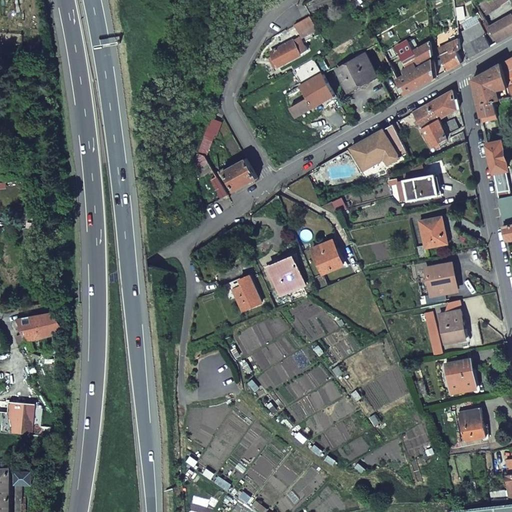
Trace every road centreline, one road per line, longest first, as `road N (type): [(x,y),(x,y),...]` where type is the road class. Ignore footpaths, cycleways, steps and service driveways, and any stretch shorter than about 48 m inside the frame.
road 1 (motorway): [(152,511),(115,143),(91,0)]
road 2 (motorway): [(66,0),(98,250),(93,425)]
road 3 (residential): [(461,72),(511,321)]
road 4 (residential): [(274,183),(461,72)]
road 5 (residential): [(274,183),(234,116),(235,87),(268,22),(289,0)]
road 6 (residential): [(151,259),(218,226),(274,183)]
